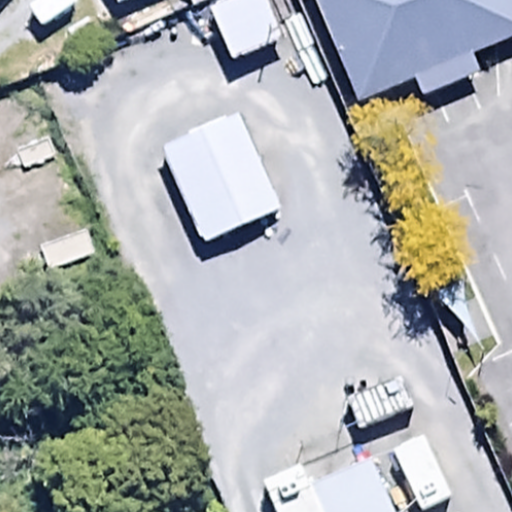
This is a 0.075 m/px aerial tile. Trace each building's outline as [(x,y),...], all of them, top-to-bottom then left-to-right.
[(105,0),(111,11),(133,0),(178,0),(183,8),(200,0),(105,0)] [(256,0),(235,0),(201,14),(223,69),(276,48),(256,0)] [(511,7),(509,0),(313,0),(355,106),(511,44),(511,7)] [(237,118),(154,154),(195,249),(278,213),(237,118)] [(395,383),(341,405),(355,436),(408,414),(395,383)] [(416,439),(382,454),(408,511),(418,511),(444,500),(416,439)] [(389,511),(371,470),(289,507),(291,511),(389,511)]
